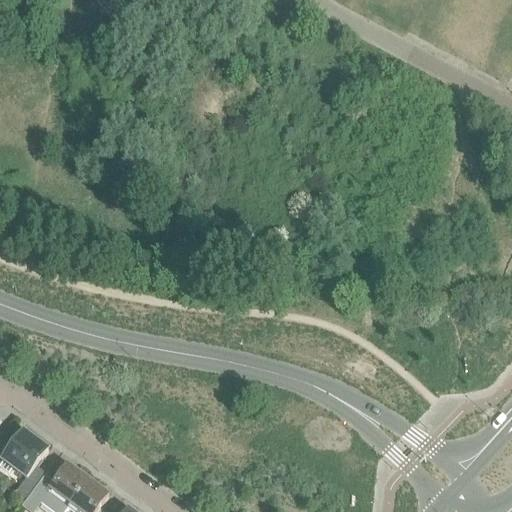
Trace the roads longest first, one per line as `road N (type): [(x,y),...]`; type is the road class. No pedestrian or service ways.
road 1 (tertiary): [(0,305),(135,349),(309,386),(357,412)]
road 2 (residential): [(511,106),(316,0)]
road 3 (residential): [(168,511),(0,389)]
road 4 (tertiary): [(465,481),(392,423),(357,412)]
road 5 (tertiary): [(357,412),(443,502)]
